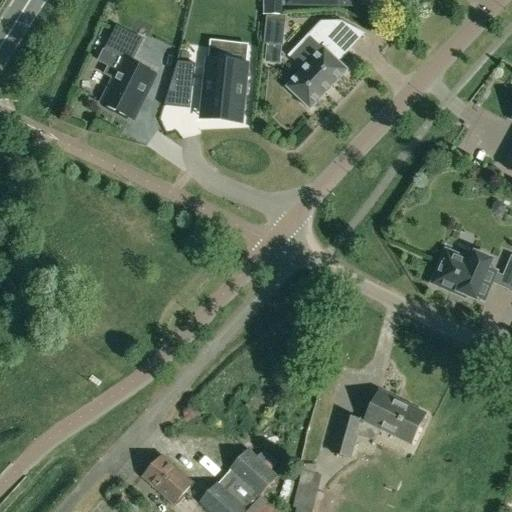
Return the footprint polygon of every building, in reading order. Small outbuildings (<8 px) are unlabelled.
[(267,17),(264,44),(282,46),(285,19),(267,17)] [(288,86),(287,88),(288,90),(289,89),(309,109),(311,111),(312,109),(312,108),(346,72),(346,73),(348,71),(346,69),(338,62),(351,48),(335,32),(343,24),(341,22),(321,23),(309,36),(328,55),(318,66),(313,61),(303,72),(289,86),(288,86)] [(114,80),(102,104),(134,120),(156,76),(129,62),(135,52),(110,39),(104,50),(124,60),(114,80)] [(208,61),(202,115),(241,119),(247,65),(246,65),(209,61),(208,61)] [(177,64),(170,86),(192,89),(194,66),(177,64)] [(492,283),(510,290),(509,291),(511,292),(511,257),(504,277),(495,274),(496,273),(446,252),(433,284),(452,292),(453,290),(464,295),(463,297),(465,297),(466,295),(476,300),(477,298),(484,301),(492,283)] [(342,416),(332,453),(349,458),(356,436),(375,442),(381,430),(411,444),(420,426),(425,424),(424,419),(425,415),(379,393),(363,425),(359,423),(360,421),(342,416)] [(200,503),(209,511),(276,511),(260,496),(278,477),(248,450),(230,470),(231,471),(219,484),(218,484),(200,503)] [(163,456),(143,478),(174,506),(193,484),(163,456)] [(295,497),(315,501),(317,492),(313,492),(315,483),(299,480),(295,497)]
